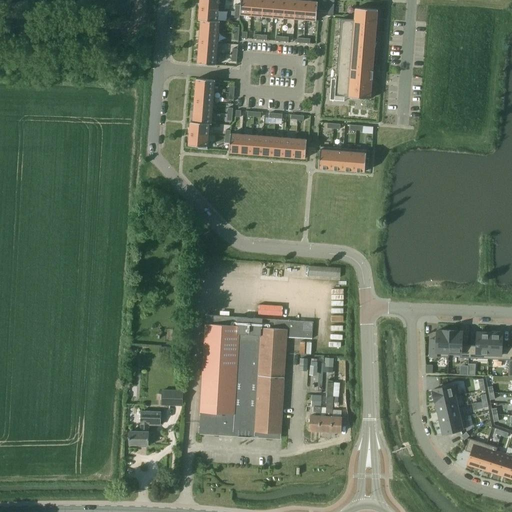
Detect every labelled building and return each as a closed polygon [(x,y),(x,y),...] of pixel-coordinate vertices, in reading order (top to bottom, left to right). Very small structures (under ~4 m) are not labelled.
[(225,11),(226,0),(225,0),(200,0),(199,9),(218,10),(225,11)] [(251,16),(252,0),(241,0),(241,6),(240,12),(240,15),(246,15),(251,16)] [(263,0),(252,0),(251,16),(262,17),(263,0)] [(273,0),(263,0),(262,17),(273,18),(273,0)] [(284,0),(273,0),(273,18),(283,19),(284,0)] [(296,0),(291,0),(284,0),(283,19),(294,19),(296,0)] [(306,1),(296,0),(294,19),(305,20),(306,1)] [(318,2),(306,1),(305,20),(316,21),(318,2)] [(217,21),(218,10),(199,9),(198,21),(201,21),(201,20),(217,22),(217,21)] [(373,71),(378,10),(355,9),(354,20),(341,19),(334,96),(371,99),(372,79),(373,79),(369,79),(369,71),(373,72),(373,71)] [(219,33),(220,22),(217,21),(217,22),(201,20),(201,21),(200,31),(219,33)] [(218,43),(219,33),(200,31),(199,42),(218,43)] [(217,54),(218,43),(199,42),(198,53),(217,54)] [(216,65),(217,54),(198,53),(197,64),(216,65)] [(214,92),(215,81),(196,79),(195,90),(214,92)] [(213,103),(214,92),(195,90),(194,101),(213,103)] [(212,113),(213,103),(194,101),(193,112),(212,113)] [(212,124),(212,113),(193,112),(193,122),(192,123),(209,124),(212,124)] [(208,135),(209,124),(192,123),(193,122),(190,122),(189,134),(208,135)] [(207,150),(208,135),(189,134),(188,146),(199,146),(199,149),(207,150)] [(240,154),(242,135),(230,134),(230,137),(230,144),(229,151),(229,152),(229,153),(240,154)] [(252,136),(242,135),(240,154),(251,155),(252,136)] [(263,136),(252,136),(251,155),(262,155),(263,136)] [(274,137),(263,136),(262,155),(272,156),(274,137)] [(285,138),(274,137),(272,156),(283,157),(285,138)] [(295,139),(285,138),(283,157),(294,158),(295,139)] [(307,140),(295,139),(294,158),(305,159),(307,140)] [(330,169),(332,148),(320,147),(318,168),(330,169)] [(343,149),(332,148),(330,169),(341,170),(343,149)] [(355,150),(343,149),(341,170),(353,171),(355,150)] [(366,159),(366,151),(355,150),(353,171),(365,172),(365,167),(368,167),(368,159),(366,159)] [(308,276),(340,278),(341,268),(309,266),(308,276)] [(199,434),(200,428),(281,433),(286,337),(311,339),(312,322),(206,316),(199,434)] [(430,344),(429,357),(439,357),(449,358),(449,355),(448,355),(450,331),(443,331),(437,331),(436,344),(430,344)] [(450,331),(448,355),(449,355),(455,356),(460,356),(460,358),(465,358),(468,359),(469,346),(461,345),(462,332),(457,332),(457,331),(450,331)] [(490,333),(488,360),(498,360),(508,360),(509,348),(502,347),(502,334),(500,334),(500,332),(492,332),(492,333),(490,333)] [(469,346),(468,359),(478,359),(488,360),(490,333),(489,333),(477,333),(477,335),(477,346),(469,346)] [(170,347),(169,365),(180,365),(181,348),(170,347)] [(299,371),(307,372),(308,359),(300,358),(299,371)] [(319,431),(330,432),(331,417),(332,417),(334,383),(328,383),(326,408),(321,408),(319,431)] [(433,391),(433,394),(434,397),(434,400),(435,402),(436,402),(436,401),(445,399),(455,397),(457,397),(460,396),(458,390),(457,384),(445,387),(439,388),(433,390),(433,391)] [(161,406),(183,406),(183,390),(162,390),(161,406)] [(308,431),(319,431),(321,408),(321,396),(312,395),(311,407),(313,407),(313,416),(309,415),(308,431)] [(445,399),(436,401),(436,402),(438,411),(438,412),(448,410),(457,407),(456,402),(455,397),(445,399)] [(448,410),(438,412),(440,422),(452,420),(464,417),(462,406),(459,406),(457,407),(448,410)] [(139,447),(147,447),(147,446),(148,446),(148,442),(154,442),(154,432),(148,432),(148,425),(160,425),(161,412),(140,412),(140,424),(140,432),(129,432),(128,445),(139,445),(139,447)] [(330,432),(341,433),(342,418),(332,417),(331,417),(330,432)] [(452,420),(440,422),(443,434),(467,428),(464,417),(452,420)] [(466,432),(461,436),(464,440),(469,436),(466,432)] [(466,448),(465,451),(468,452),(470,453),(471,453),(470,456),(469,458),(468,461),(468,464),(479,468),(483,456),(486,444),(483,443),(476,441),(469,439),(468,442),(467,445),(466,448)] [(483,456),(479,468),(480,468),(489,471),(492,462),(495,452),(496,452),(496,450),(497,448),(490,445),(486,444),(483,456)] [(492,462),(489,471),(493,472),(499,474),(502,465),(505,456),(505,455),(500,454),(496,452),(495,452),(492,462)] [(502,465),(499,474),(510,478),(511,470),(511,455),(506,453),(505,454),(505,455),(505,456),(502,465)]
